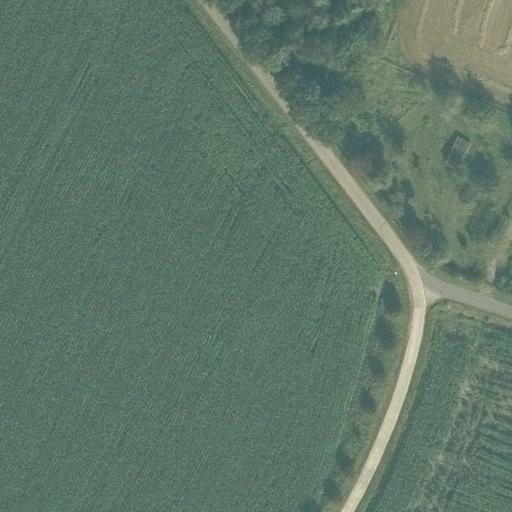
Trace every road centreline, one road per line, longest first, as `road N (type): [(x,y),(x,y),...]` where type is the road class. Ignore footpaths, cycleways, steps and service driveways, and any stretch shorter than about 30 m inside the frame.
road 1 (unclassified): [(416,290),(390,240),(204,0)]
road 2 (unclassified): [(345,511),(403,381),(416,290)]
